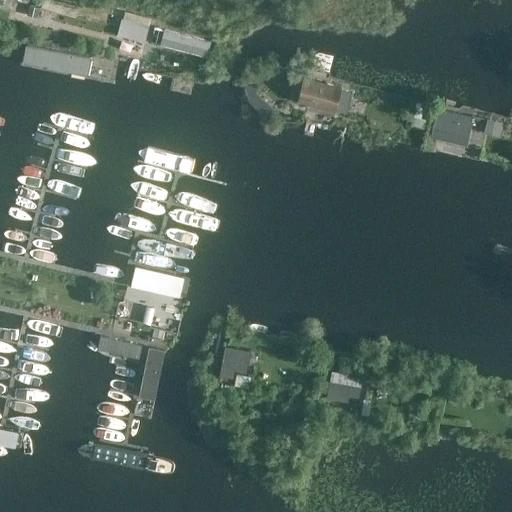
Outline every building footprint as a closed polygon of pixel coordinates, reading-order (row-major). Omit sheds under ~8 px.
[(41,16),(43,8),(30,5),(28,13),(41,16)] [(137,22),(135,31),(133,38),(145,42),(149,25),(137,22)] [(192,48),(195,38),(175,32),(172,42),(192,48)] [(93,57),(28,45),(24,61),(90,75),(93,57)] [(245,89),(250,102),(266,117),(269,118),(276,110),(257,93),(257,90),(266,76),(258,71),(257,72),(253,75),(252,75),(246,88),(245,89)] [(350,114),(355,95),(345,92),(346,88),(305,78),(300,103),(340,112),(350,114)] [(435,136),(465,144),(472,116),(460,113),(458,123),(440,118),(435,136)] [(429,120),(421,118),(413,116),(411,125),(427,129),(429,120)] [(504,138),(508,123),(491,119),(487,134),(504,138)] [(183,276),(133,264),(129,281),(180,292),(183,276)] [(150,324),(155,307),(147,305),(142,322),(150,324)] [(247,372),(252,352),(226,347),(222,367),(247,372)] [(332,371),(327,398),(348,402),(349,395),(360,396),(363,376),(332,371)] [(457,406),(465,395),(456,389),(449,400),(457,406)] [(294,419),(298,397),(293,395),(288,418),(294,419)]
